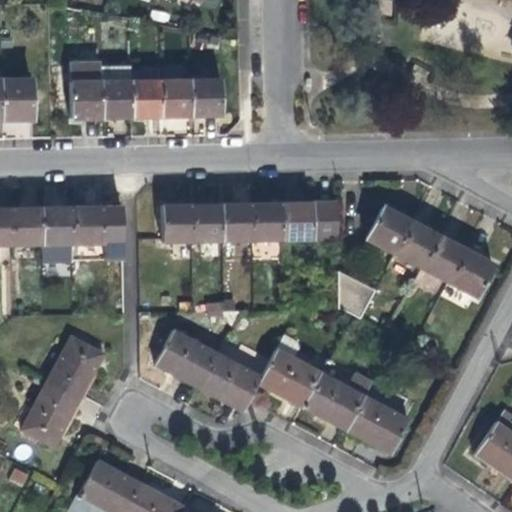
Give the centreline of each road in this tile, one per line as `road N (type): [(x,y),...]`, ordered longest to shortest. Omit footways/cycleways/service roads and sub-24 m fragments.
road 1 (residential): [(393,491),(269,431),(221,439),(138,403),(129,417),(134,442),(259,511)]
road 2 (residential): [(289,151),(0,160)]
road 3 (residential): [(511,303),(421,483)]
road 4 (residential): [(443,148),(289,151)]
road 5 (residential): [(289,151),(285,0)]
